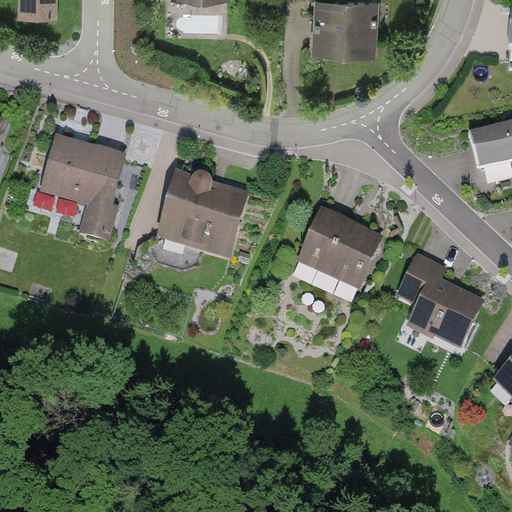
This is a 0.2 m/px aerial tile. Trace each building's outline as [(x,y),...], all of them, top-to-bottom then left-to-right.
[(60,0),(21,0),(22,16),(60,16),(60,0)] [(385,0),(320,0),(320,52),(385,53),(385,0)] [(0,176),(18,124),(0,117),(0,176)] [(511,129),(473,138),(481,173),(511,166),(511,129)] [(133,160),(66,139),(49,197),(92,210),(84,236),(107,243),(133,160)] [(181,175),(163,243),(231,261),(250,193),(181,175)] [(333,210),(304,264),(363,294),(391,241),(333,210)] [(428,307),(416,330),(465,353),(489,304),(440,281),(447,267),(418,254),(400,293),(428,307)] [(511,372),(502,385),(511,393),(511,372)]
